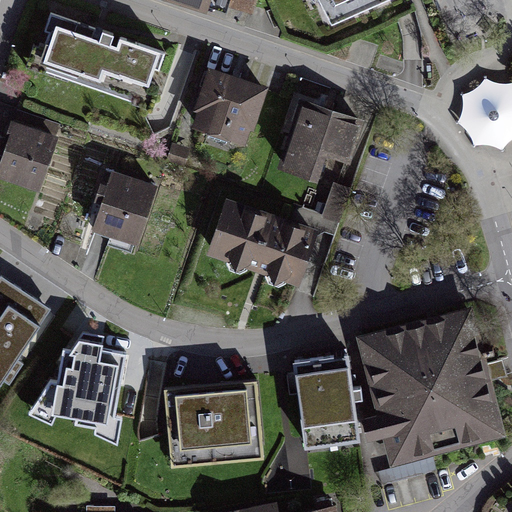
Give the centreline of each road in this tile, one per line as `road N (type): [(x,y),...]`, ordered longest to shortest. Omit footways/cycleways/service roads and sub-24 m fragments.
road 1 (residential): [(0,226),(85,293),(151,328),(209,342),(267,344),(511,277)]
road 2 (residential): [(511,277),(483,175),(428,108),(118,0)]
